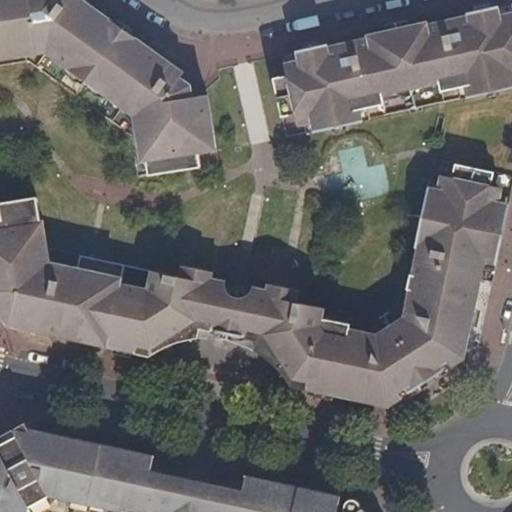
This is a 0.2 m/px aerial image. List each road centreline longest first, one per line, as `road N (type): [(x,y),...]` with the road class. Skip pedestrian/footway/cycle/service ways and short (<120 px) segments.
road 1 (residential): [(0,371),(369,452)]
road 2 (residential): [(317,0),(216,23),(155,0)]
